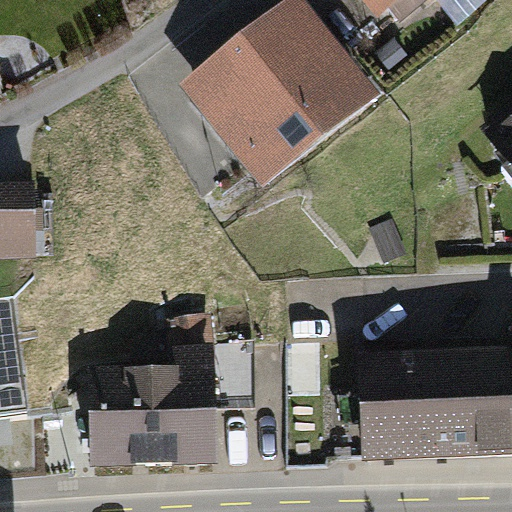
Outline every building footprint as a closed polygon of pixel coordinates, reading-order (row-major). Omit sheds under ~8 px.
[(353,0),(380,32),(419,0),(353,0)] [(298,4),(182,97),(265,200),(381,107),(298,4)] [(511,123),(487,142),(511,176),(511,123)] [(36,191),(0,191),(0,264),(37,264),(36,191)] [(0,303),(0,427),(28,424),(16,302),(0,303)] [(168,378),(89,383),(92,489),(218,485),(217,409),(217,359),(215,347),(212,320),(168,325),(171,359),(168,378)] [(255,346),(215,347),(217,359),(217,409),(255,408),(255,346)] [(511,359),(363,364),(366,476),(511,472),(511,359)]
